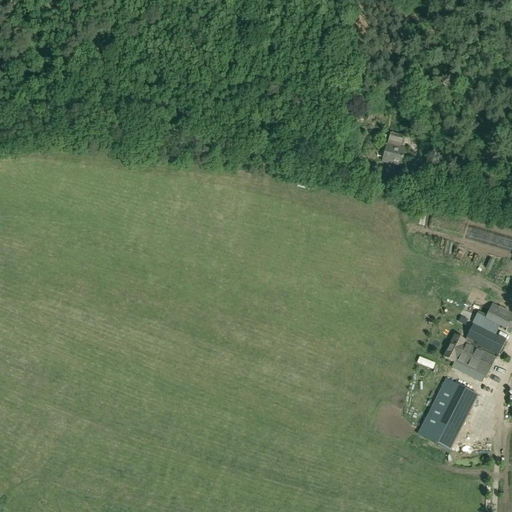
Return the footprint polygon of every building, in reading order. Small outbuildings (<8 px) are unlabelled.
[(386,145),(382,162),(401,166),(405,149),(400,148),(403,136),(390,133),(387,145),(386,145)] [(479,225),(479,237),(503,238),(504,226),(479,225)] [(511,313),(493,304),(485,319),(507,330),(506,331),(511,334),(511,313)] [(498,355),(505,340),(474,324),(465,340),(455,335),(443,357),(454,362),(455,362),(486,378),(496,358),(471,345),(472,342),(498,355)] [(454,381),(463,388),(470,379),(460,372),(454,381)]
